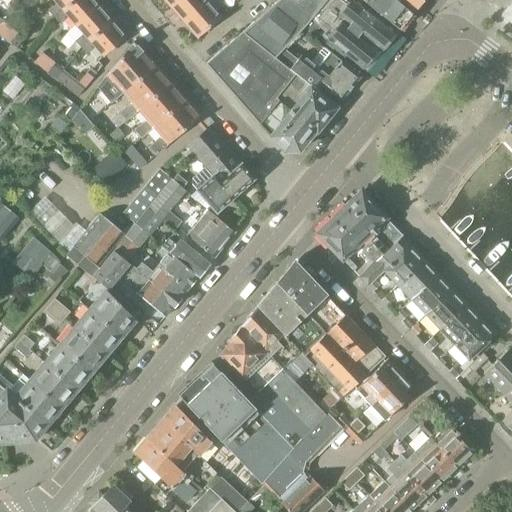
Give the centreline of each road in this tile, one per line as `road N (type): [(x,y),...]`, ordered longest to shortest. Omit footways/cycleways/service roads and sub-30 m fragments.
road 1 (residential): [(44,511),(282,220)]
road 2 (residential): [(282,220),(508,450)]
road 3 (residential): [(302,197),(127,0)]
road 4 (residential): [(511,331),(345,145)]
road 5 (residential): [(345,145),(421,54),(452,43)]
